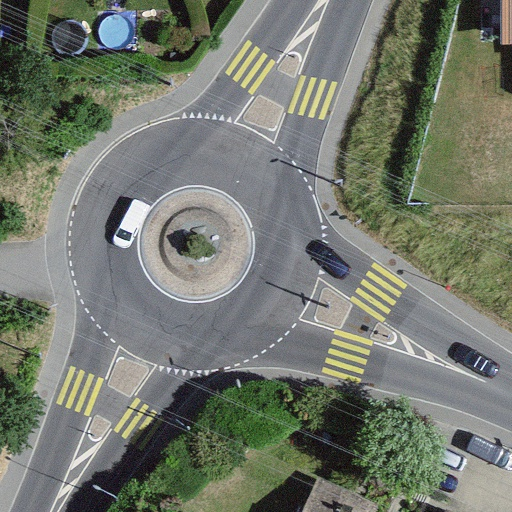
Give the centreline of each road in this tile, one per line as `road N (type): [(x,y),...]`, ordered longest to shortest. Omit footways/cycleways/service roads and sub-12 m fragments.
road 1 (secondary): [(244,168),(202,157),(159,167),(115,216),(116,281),(160,329)]
road 2 (residential): [(511,395),(280,291)]
road 3 (secondary): [(62,511),(160,329)]
road 4 (secondary): [(244,168),(332,0)]
road 5 (secondary): [(280,291),(290,232),(274,195),(244,168)]
road 6 (secondary): [(160,329),(219,336),(254,320),(280,291)]
